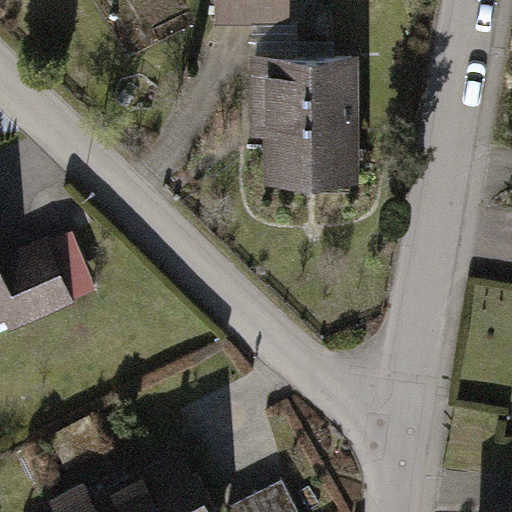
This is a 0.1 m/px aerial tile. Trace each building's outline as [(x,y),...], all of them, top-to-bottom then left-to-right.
[(296,0),(219,0),(220,11),(297,11),(296,0)] [(362,47),(257,51),(260,137),(270,137),(271,177),(366,173),(362,47)] [(0,253),(24,304),(27,310),(83,284),(56,227),(0,253)] [(0,315),(24,304),(0,253),(0,252),(0,315)] [(114,476),(62,497),(68,510),(63,511),(228,511),(198,441),(159,457),(167,476),(122,495),(114,476)] [(306,511),(287,476),(236,503),(240,511),(306,511)]
